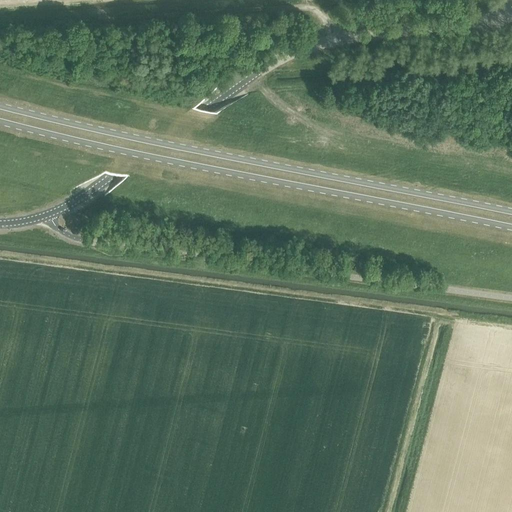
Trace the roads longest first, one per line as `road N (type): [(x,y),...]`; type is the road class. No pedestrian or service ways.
road 1 (unclassified): [(0,224),(80,197),(255,73),(304,48),(511,16)]
road 2 (primary): [(0,121),(511,228)]
road 3 (primary): [(511,212),(0,106)]
